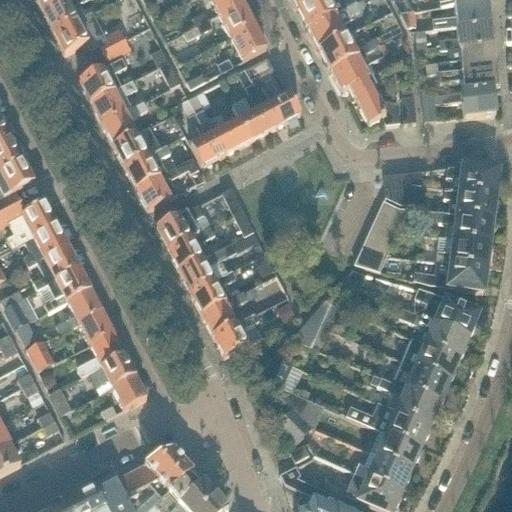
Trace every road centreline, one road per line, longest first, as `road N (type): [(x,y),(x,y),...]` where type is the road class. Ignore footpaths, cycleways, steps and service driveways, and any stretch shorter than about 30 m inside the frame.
road 1 (residential): [(0,95),(169,426)]
road 2 (residential): [(132,233),(9,0)]
road 3 (residential): [(132,233),(331,126)]
road 4 (residential): [(511,141),(358,155),(331,126)]
road 5 (residential): [(511,333),(483,430),(443,511)]
road 6 (residential): [(214,405),(132,233)]
road 7 (residential): [(0,504),(169,426)]
road 8 (residential): [(331,126),(269,0)]
